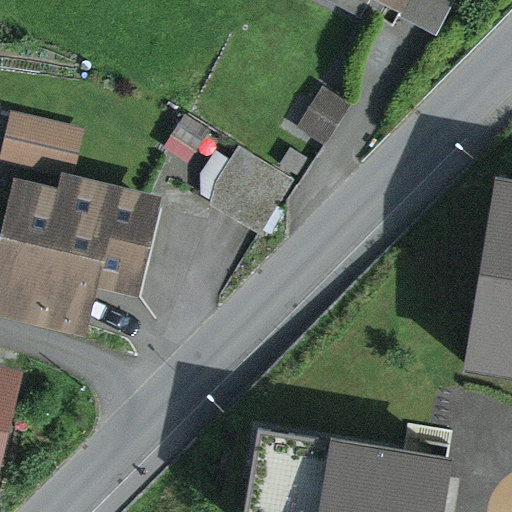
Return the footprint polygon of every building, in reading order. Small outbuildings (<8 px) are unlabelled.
[(456,0),(427,0),(450,11),(456,0)] [(326,144),(353,101),(325,84),(298,126),(326,144)] [(31,136),(0,224),(0,280),(125,323),(172,185),(31,136)] [(262,236),(293,182),(237,150),(206,204),(262,236)] [(511,187),(496,185),(463,381),(511,388),(511,187)] [(0,429),(14,372),(0,368),(0,429)] [(445,511),(452,466),(257,436),(244,511),(445,511)]
